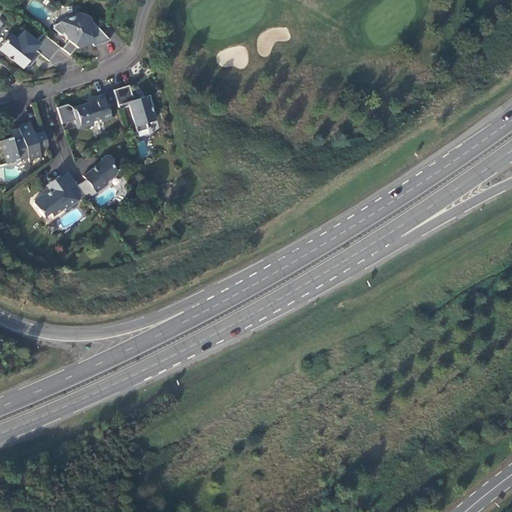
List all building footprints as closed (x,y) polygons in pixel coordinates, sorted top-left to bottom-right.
[(90,23),(87,17),(80,14),(78,14),(77,14),(76,15),(75,15),(74,15),(72,15),(71,16),(70,16),(69,17),(68,17),(67,18),(66,18),(65,19),(64,19),(63,20),(62,20),(61,21),(60,22),(53,25),(53,29),(61,35),(65,33),(68,41),(61,49),(70,55),(76,47),(77,48),(84,45),(85,43),(84,41),(90,39),(93,47),(109,40),(95,25),(91,27),(90,23)] [(48,61),(60,47),(42,33),(35,42),(23,32),(16,40),(10,35),(5,41),(4,40),(2,43),(3,44),(0,47),(0,50),(21,67),(29,67),(39,54),(48,61)] [(128,86),(113,90),(119,109),(129,106),(137,133),(148,129),(146,123),(149,122),(151,124),(152,121),(155,121),(152,109),(153,109),(150,97),(145,99),(145,97),(133,100),(128,86)] [(101,121),(111,118),(104,94),(93,98),(94,102),(88,103),(72,108),(72,107),(67,105),(56,108),(62,124),(75,120),(78,129),(94,124),(93,122),(100,119),(101,121)] [(38,148),(47,145),(43,132),(33,135),(30,124),(18,127),(21,138),(11,141),(10,137),(0,140),(0,144),(6,164),(27,157),(28,160),(40,156),(38,148)] [(90,171),(83,176),(85,180),(95,193),(107,184),(108,181),(116,175),(116,171),(111,165),(112,160),(109,156),(106,155),(101,159),(100,162),(89,171),(90,171)] [(76,185),(67,172),(59,178),(68,190),(76,185)] [(68,190),(59,178),(58,176),(50,182),(54,188),(49,191),(44,195),(41,195),(33,201),(33,203),(43,217),(49,213),(52,217),(64,208),(65,210),(76,202),(68,190)] [(95,193),(85,180),(77,186),(87,199),(95,193)] [(45,186),(49,191),(54,188),(50,182),(45,186)]
